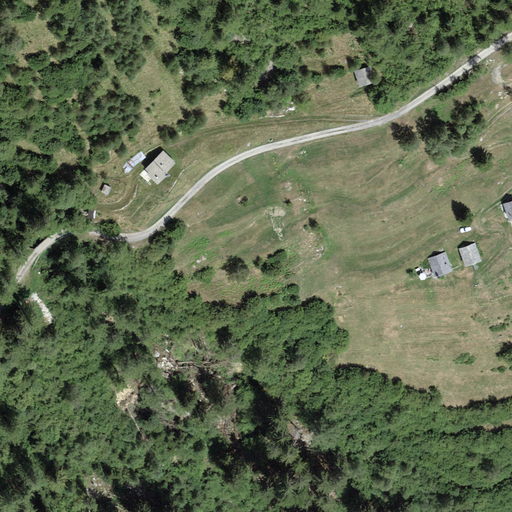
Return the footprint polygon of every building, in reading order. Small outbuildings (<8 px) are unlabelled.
[(365,66),(352,70),(355,82),(368,79),(365,66)] [(170,162),(159,150),(139,169),(150,181),(170,162)] [(511,198),(499,202),(503,217),(511,214),(511,198)] [(472,258),(466,243),(453,248),(459,263),(472,258)] [(435,251),(421,257),(427,271),(441,266),(435,251)]
